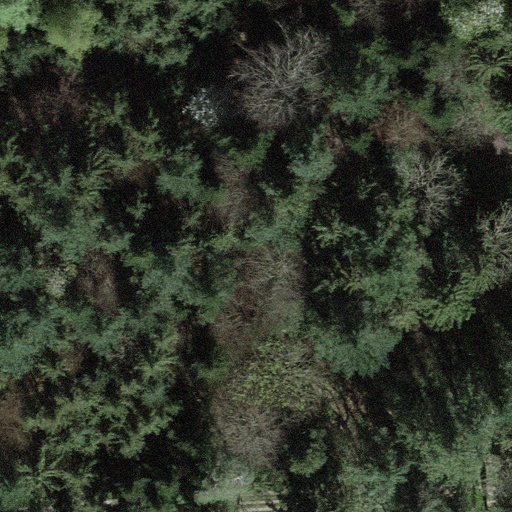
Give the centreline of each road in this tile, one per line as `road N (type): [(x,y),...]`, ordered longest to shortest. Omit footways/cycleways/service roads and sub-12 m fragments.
road 1 (track): [(108,511),(511,487)]
road 2 (track): [(511,205),(318,0)]
